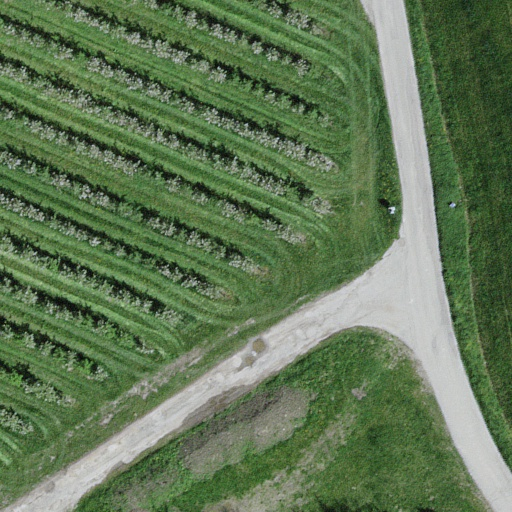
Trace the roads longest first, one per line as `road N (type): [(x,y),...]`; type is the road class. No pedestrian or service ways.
road 1 (track): [(386,0),(445,370),(467,433),(511,505)]
road 2 (track): [(0,508),(333,314),(425,273)]
